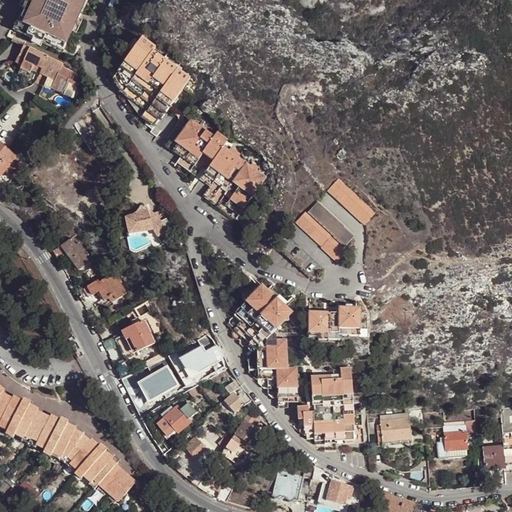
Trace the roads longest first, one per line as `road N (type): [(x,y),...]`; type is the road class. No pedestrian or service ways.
road 1 (residential): [(99,0),(81,54),(138,150),(192,219),(217,329),(269,417),(317,461),(425,500),(511,489)]
road 2 (residential): [(0,209),(43,257),(149,452),(187,491),(227,511)]
